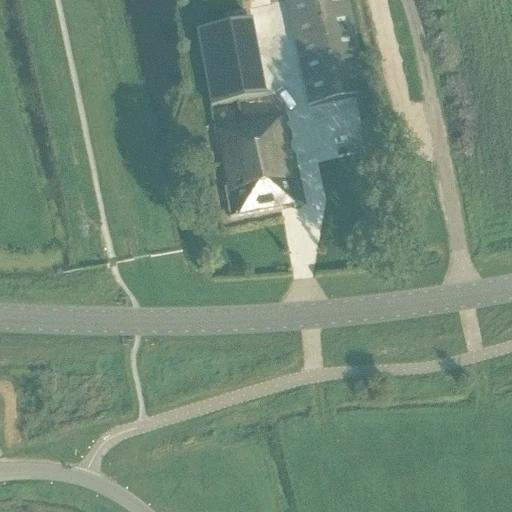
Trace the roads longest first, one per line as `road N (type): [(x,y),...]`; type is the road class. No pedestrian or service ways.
road 1 (secondary): [(310,317),(0,317)]
road 2 (secondary): [(310,317),(511,291)]
road 3 (unclassified): [(0,472),(58,472),(139,511)]
